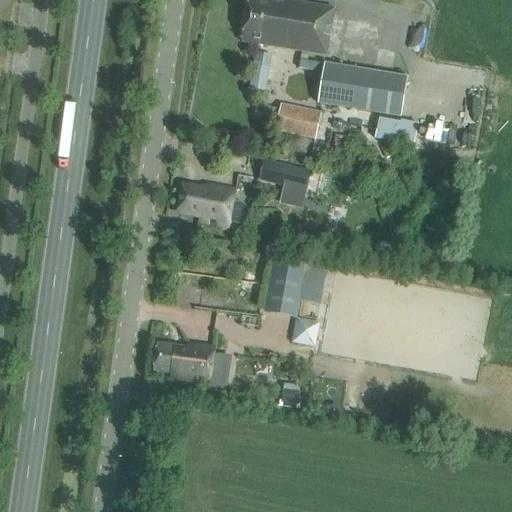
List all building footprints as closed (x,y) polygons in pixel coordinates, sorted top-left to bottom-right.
[(307,63),(309,54),(326,57),(334,10),(281,2),(281,4),(267,2),(266,0),(249,0),(242,43),(301,53),(300,61),(307,63)] [(317,105),(401,119),(407,79),(307,63),(300,61),(298,71),(322,75),(317,105)] [(268,81),(251,78),(249,90),(266,93),(268,81)] [(321,115),(281,106),(275,130),(315,139),(321,115)] [(373,141),(412,147),(416,123),(377,117),(373,141)] [(263,161),(259,181),(305,191),(310,172),(263,161)] [(179,213),(201,217),(200,223),(229,228),(230,223),(239,225),(246,220),(247,212),(242,205),(234,204),(236,192),(206,186),(205,190),(183,186),(179,213)] [(327,225),(323,239),(338,243),(342,228),(327,225)] [(396,256),(399,244),(380,240),(377,252),(396,256)] [(299,302),(306,266),(274,260),(265,311),(296,317),(299,302)] [(258,280),(255,276),(250,275),(246,279),(245,284),(248,288),(254,289),(258,286),(258,280)] [(294,319),(293,344),(316,345),(318,320),(294,319)] [(157,344),(153,373),(172,376),(171,379),(208,384),(208,388),(226,390),(229,368),(224,367),(226,358),(213,356),(215,348),(187,344),(186,348),(157,344)] [(280,369),(240,365),(237,400),(257,402),(258,391),(278,393),(280,369)] [(297,404),(297,384),(280,384),(280,404),(297,404)]
